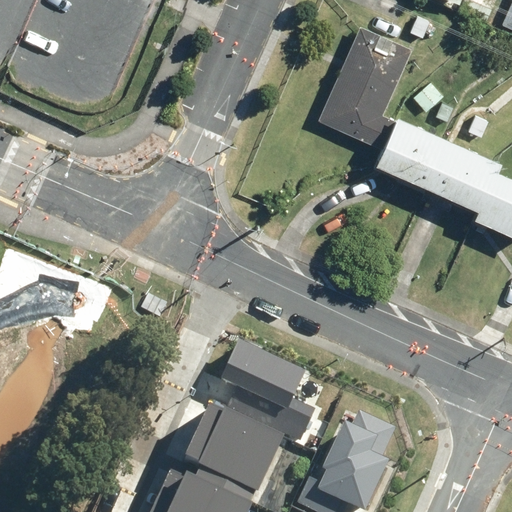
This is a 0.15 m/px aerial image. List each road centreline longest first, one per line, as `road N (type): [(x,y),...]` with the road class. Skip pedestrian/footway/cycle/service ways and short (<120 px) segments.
road 1 (residential): [(508,385),(231,260)]
road 2 (residential): [(231,260),(112,511)]
road 3 (residential): [(159,227),(258,0)]
road 4 (residential): [(159,227),(0,159)]
road 5 (residential): [(453,511),(508,385)]
